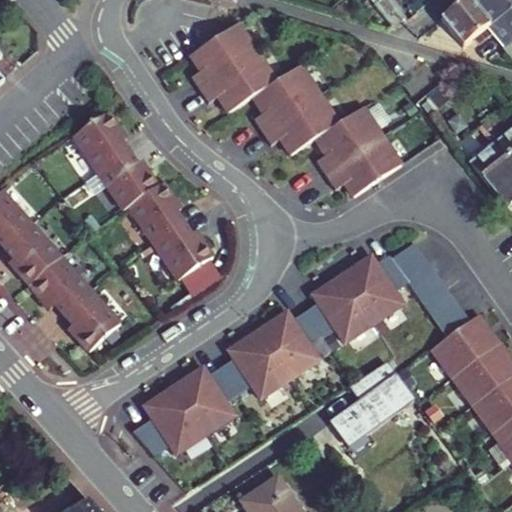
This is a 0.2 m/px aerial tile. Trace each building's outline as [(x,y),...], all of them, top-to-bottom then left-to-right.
[(422,0),(426,5),(431,10),(443,0),(422,0)] [(511,17),(504,8),(497,0),(478,0),(444,29),(446,31),(463,53),(486,35),(504,56),(511,48),(511,17)] [(400,27),(383,5),(371,15),(388,36),(400,27)] [(413,15),(418,21),(431,10),(426,5),(413,15)] [(343,185),(352,198),(400,166),(363,109),(338,125),(300,67),(276,83),(238,26),(189,58),(200,74),(191,80),(208,105),(217,99),(228,115),(252,99),(262,115),(253,121),(270,147),(279,141),(290,157),(314,141),(325,157),(316,163),(334,191),(343,185)] [(73,138),(98,175),(128,156),(121,144),(127,141),(109,115),(73,138)] [(511,134),(497,146),(511,164),(511,134)] [(511,164),(497,146),(471,167),(511,218),(511,164)] [(128,156),(98,175),(123,212),(128,209),(158,188),(141,163),(136,167),(128,156)] [(158,188),(128,209),(154,243),(183,222),(175,212),(180,208),(164,185),(158,188)] [(2,193),(0,194),(0,245),(5,251),(32,227),(2,193)] [(183,222),(154,243),(180,280),(214,255),(196,229),(190,233),(183,222)] [(32,227),(5,251),(14,261),(9,265),(30,288),(61,260),(32,227)] [(407,284),(447,340),(432,351),(511,460),(511,360),(479,316),(471,323),(414,244),(391,261),(408,283),(407,284)] [(152,421),(132,434),(154,459),(170,448),(176,457),(205,438),(235,418),(226,405),(238,396),(251,388),(260,402),(290,382),(319,362),(310,349),(323,341),(334,333),(343,346),(374,326),(403,307),(394,293),(407,284),(408,283),(391,261),(389,258),(376,266),(371,258),(341,278),(311,298),(316,306),(305,314),(292,322),(287,314),(257,333),(228,353),(233,361),(221,369),(208,378),(202,370),(173,389),(144,408),(152,421)] [(61,260),(30,288),(50,311),(55,307),(64,317),(91,293),(61,260)] [(91,293),(64,317),(72,327),(67,331),(88,355),(120,327),(91,293)] [(349,449),(415,403),(387,363),(351,388),(361,402),(331,422),(349,449)] [(0,499),(49,466),(0,410),(0,499)] [(298,511),(276,481),(240,507),(244,511),(298,511)]
